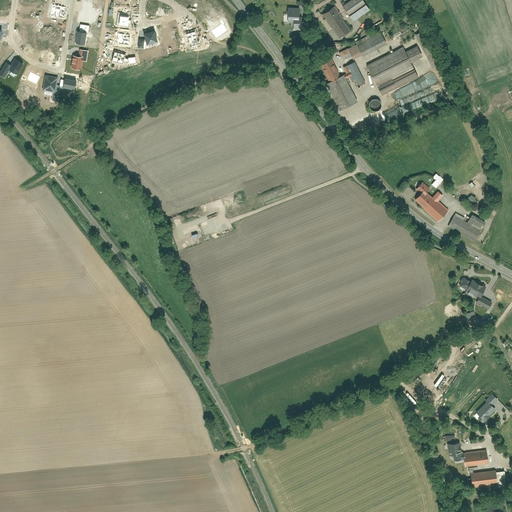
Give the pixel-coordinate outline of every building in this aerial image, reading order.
[(371,11),(363,0),(352,0),(343,7),(354,22),(371,11)] [(66,7),(56,5),(54,17),(64,19),(65,15),(66,15),(67,11),(66,11),(66,7)] [(352,31),(335,7),(324,15),(340,39),(352,31)] [(297,9),(288,8),(287,24),(294,24),(293,31),(302,32),(303,21),(300,20),(300,9),(297,9)] [(112,44),(129,46),(131,35),(114,33),(112,44)] [(364,61),(379,54),(377,51),(387,46),(381,33),(339,53),(343,62),(351,58),(353,61),(362,57),(364,61)] [(428,40),(420,44),(433,68),(441,64),(428,40)] [(418,46),(406,52),(412,63),(423,57),(418,46)] [(404,47),(367,66),(383,96),(420,78),(412,63),(406,52),(404,47)] [(78,54),(70,52),(67,63),(75,66),(78,54)] [(23,64),(16,59),(10,69),(17,73),(23,64)] [(342,112),(358,104),(347,80),(352,78),(357,89),(366,85),(354,62),(342,68),(345,74),(340,77),(331,61),(319,67),(342,112)] [(380,101),(379,100),(377,99),(375,99),(373,100),(371,101),(370,103),(370,105),(370,107),(371,109),(372,110),(374,111),(376,112),(378,111),(379,110),(381,109),(382,107),(382,105),(382,103),(380,101)] [(434,173),(431,176),(435,179),(430,184),(434,187),(441,179),(434,173)] [(424,210),(439,223),(450,211),(438,201),(443,196),(439,192),(434,198),(429,193),(432,189),(424,182),(417,190),(422,194),(416,201),(425,209),(424,210)] [(472,196),(469,199),(474,206),(478,203),(472,196)] [(466,219),(457,214),(449,227),(477,242),(487,223),(473,215),(469,223),(465,220),(466,219)] [(467,279),(461,275),(456,284),(478,297),(475,301),(486,307),(490,301),(480,295),(486,286),(469,277),(467,279)] [(499,400),(493,394),(486,401),(487,402),(477,413),(481,417),(479,419),(483,423),(484,423),(485,423),(492,416),(491,416),(497,410),(493,406),(499,400)] [(458,442),(446,443),(449,467),(487,462),(485,448),(459,452),(458,442)] [(493,469),(467,472),(469,488),(495,485),(493,469)]
